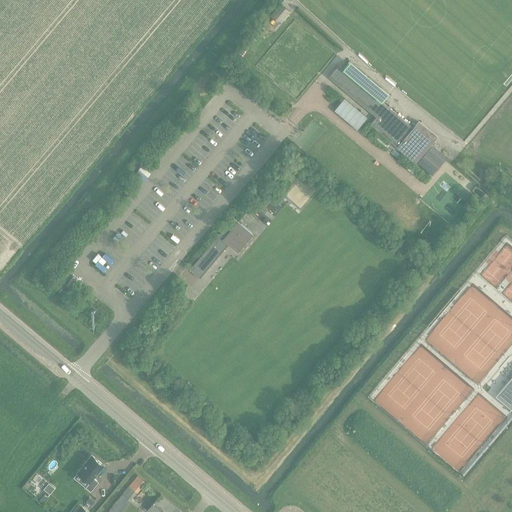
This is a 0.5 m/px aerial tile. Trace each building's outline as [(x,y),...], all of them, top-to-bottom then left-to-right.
[(280,24),(290,12),(280,4),(270,15),(280,24)] [(329,77),(376,117),(370,124),(415,162),(424,151),(436,136),(419,122),(414,128),(409,124),(401,117),(384,105),(389,93),(350,60),(343,68),(339,65),(329,77)] [(256,200),(251,205),(263,216),(268,211),(256,200)] [(233,217),(189,269),(200,278),(229,244),(237,250),(252,233),(233,217)] [(92,455),(77,473),(89,483),(85,487),(91,492),(99,482),(94,478),(104,464),(92,455)] [(111,511),(109,511),(122,511),(147,483),(138,476),(110,510),(111,511)] [(148,511),(182,511),(161,494),(147,511),(148,511)]
